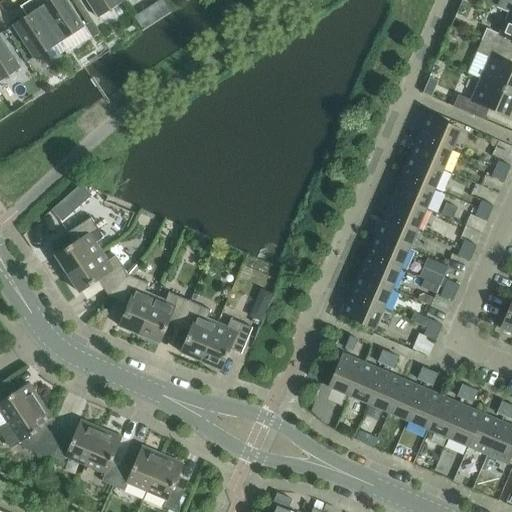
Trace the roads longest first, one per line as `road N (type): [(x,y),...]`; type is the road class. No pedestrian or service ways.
road 1 (tertiary): [(429,511),(68,356),(45,335)]
road 2 (residential): [(511,362),(460,341),(511,211)]
